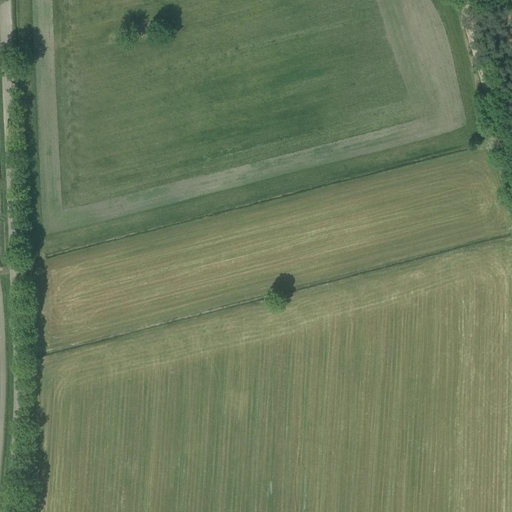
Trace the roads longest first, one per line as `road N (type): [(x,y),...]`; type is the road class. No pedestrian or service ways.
road 1 (unclassified): [(9,511),(16,428),(1,0)]
road 2 (track): [(486,0),(471,22),(473,47),(511,161)]
